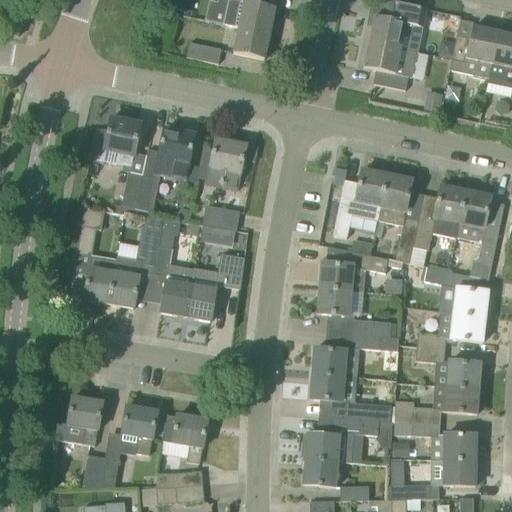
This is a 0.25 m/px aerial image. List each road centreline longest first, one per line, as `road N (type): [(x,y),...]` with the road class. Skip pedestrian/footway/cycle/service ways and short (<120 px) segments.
road 1 (tertiary): [(4,511),(14,325),(60,64)]
road 2 (residential): [(260,373),(305,118)]
road 3 (residential): [(60,64),(305,118)]
road 4 (residential): [(305,118),(511,160)]
road 5 (residential): [(260,373),(107,347)]
road 6 (residential): [(257,511),(260,373)]
road 7 (residential): [(305,118),(329,0)]
